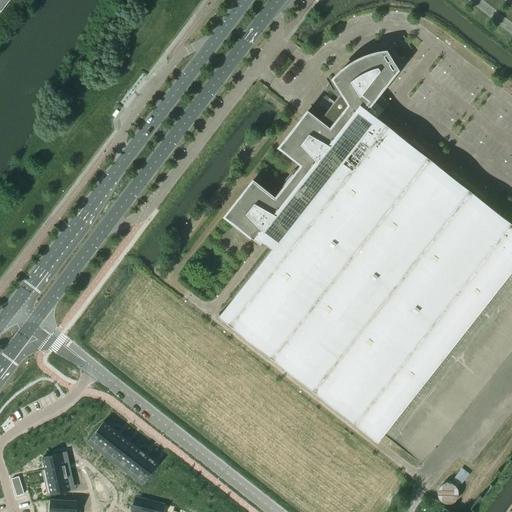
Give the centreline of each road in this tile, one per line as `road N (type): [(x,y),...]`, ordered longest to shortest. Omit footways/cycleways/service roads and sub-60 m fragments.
road 1 (unclassified): [(107,225),(139,218),(155,204),(277,40),(275,6)]
road 2 (secondary): [(107,225),(275,6)]
road 3 (unclassified): [(94,368),(276,511)]
road 4 (secondary): [(120,163),(10,310)]
road 5 (unclassified): [(213,40),(173,63),(121,131),(120,163)]
road 6 (secondary): [(213,40),(120,163)]
road 7 (residential): [(94,368),(65,402),(0,443)]
